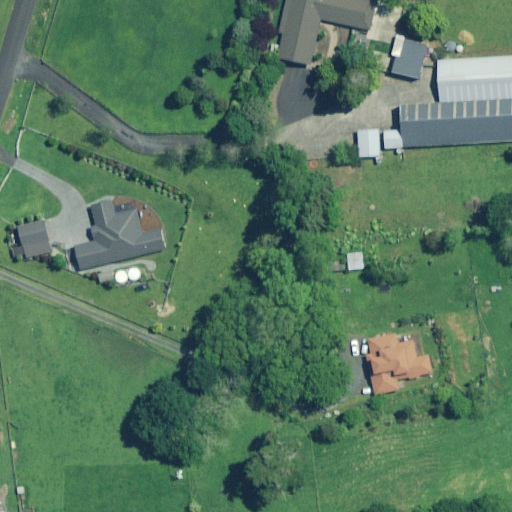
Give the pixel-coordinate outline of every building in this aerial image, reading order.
[(284,0),(277,33),(279,33),(274,57),(310,65),(321,19),(370,30),(374,14),(386,16),(389,3),(376,0),(284,0)] [(426,45),(405,39),(401,58),(397,57),(393,73),(418,78),(426,45)] [(511,141),(511,56),(438,61),(440,103),(401,105),(403,131),(385,132),(386,148),(511,141)] [(380,156),(379,130),(359,131),(360,157),(380,156)] [(115,215),(111,201),(88,206),(96,242),(74,247),(80,270),(164,250),(159,229),(141,234),(136,210),(115,215)] [(47,241),(43,221),(18,227),(23,247),(47,241)] [(399,390),(397,380),(408,378),(408,380),(419,378),(419,376),(430,374),(427,355),(417,357),(415,347),(419,346),(416,330),(396,334),(395,331),(367,337),(369,348),(365,349),(375,395),(399,390)]
